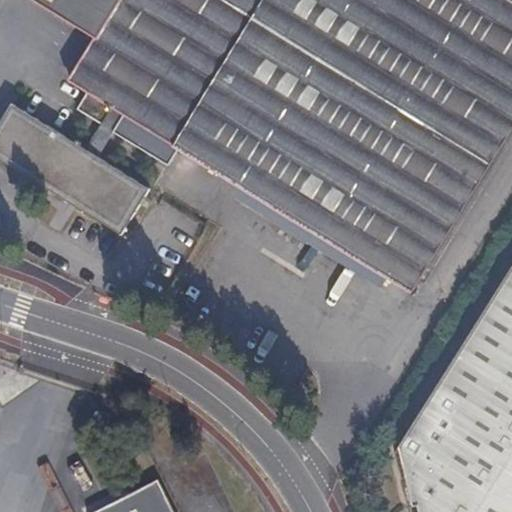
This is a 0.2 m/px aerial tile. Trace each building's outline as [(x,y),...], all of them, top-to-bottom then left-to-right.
[(511,145),(511,0),(11,0),(98,52),(70,95),(87,106),(115,123),(124,129),(179,163),(410,307),(511,145)] [(115,123),(87,106),(77,123),(105,139),(115,123)] [(90,160),(47,131),(17,113),(0,140),(0,167),(122,247),(151,199),(100,166),(90,160)] [(100,166),(114,146),(124,129),(115,123),(105,139),(90,160),(100,166)] [(179,163),(124,129),(114,146),(168,181),(179,163)] [(511,511),(511,312),(500,331),(453,405),(445,400),(409,456),(400,469),(408,505),(414,505),(415,511),(511,511)] [(170,511),(157,485),(100,511),(170,511)]
